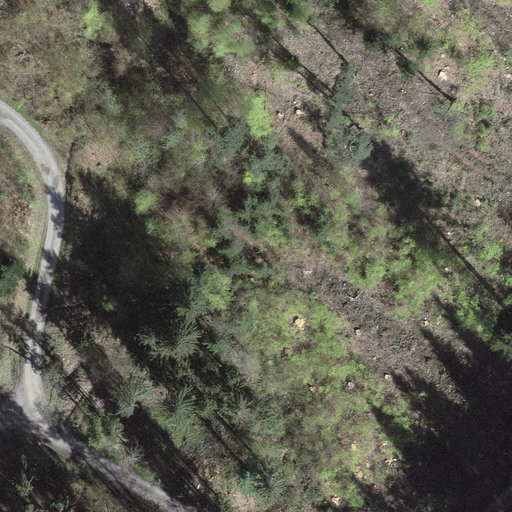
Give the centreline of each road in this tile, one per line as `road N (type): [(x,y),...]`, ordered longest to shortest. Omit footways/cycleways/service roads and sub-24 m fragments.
road 1 (track): [(22,417),(56,197),(42,150),(0,109)]
road 2 (track): [(22,417),(181,511)]
